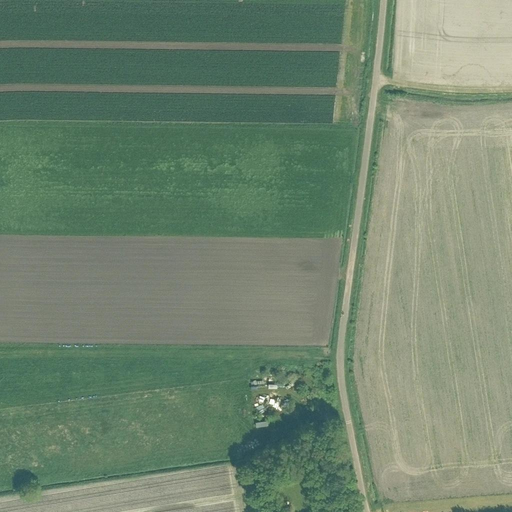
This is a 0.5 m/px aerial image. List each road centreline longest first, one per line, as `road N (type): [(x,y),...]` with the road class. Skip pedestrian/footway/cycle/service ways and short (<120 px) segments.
road 1 (unclassified): [(366,511),(339,359),(383,0)]
road 2 (track): [(376,80),(511,90)]
